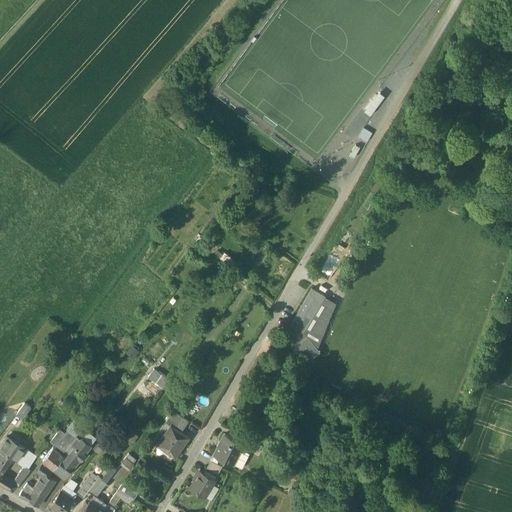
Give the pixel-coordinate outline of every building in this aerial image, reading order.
[(370,114),(384,95),(378,91),(364,109),(370,114)] [(363,128),(358,136),(367,141),(372,133),(363,128)] [(360,147),(356,145),(350,155),(354,157),(360,147)] [(312,288),(292,321),(294,323),(303,328),(319,300),(322,302),(325,296),(312,288)] [(307,336),(317,348),(335,303),(325,296),(322,302),(319,300),(303,328),(300,334),(304,338),(307,336)] [(303,328),(294,323),(292,327),(296,329),(300,334),(303,328)] [(300,334),(296,329),(292,327),(287,334),(309,360),(319,352),(317,348),(307,336),(304,338),(300,334)] [(154,369),(148,377),(162,387),(168,380),(154,369)] [(115,378),(108,372),(103,378),(110,384),(115,378)] [(31,408),(24,403),(16,414),(22,419),(31,408)] [(189,420),(174,410),(170,417),(184,426),(189,420)] [(188,437),(171,425),(158,444),(175,456),(188,437)] [(88,432),(83,427),(75,436),(81,441),(88,432)] [(55,432),(49,428),(45,434),(51,439),(55,432)] [(60,429),(51,441),(55,445),(65,433),(60,429)] [(65,433),(55,445),(57,447),(55,449),(63,456),(65,453),(63,451),(75,436),(68,429),(65,433)] [(234,438),(225,433),(214,455),(233,464),(240,451),(242,452),(246,444),(234,438)] [(261,445),(237,433),(234,438),(246,444),(258,450),(261,445)] [(81,441),(75,436),(63,451),(65,453),(63,456),(74,464),(87,448),(88,447),(81,441)] [(24,449),(6,437),(0,446),(0,450),(12,458),(11,459),(16,462),(24,449)] [(95,437),(88,446),(88,447),(87,448),(92,452),(100,442),(95,437)] [(175,456),(158,444),(153,451),(171,463),(175,456)] [(55,449),(53,448),(43,461),(54,469),(63,456),(55,449)] [(12,458),(0,450),(0,481),(3,477),(1,475),(11,459),(12,458)] [(36,456),(27,450),(25,453),(34,459),(36,456)] [(34,459),(25,453),(19,464),(24,467),(24,466),(28,468),(34,459)] [(128,455),(123,462),(131,468),(136,460),(128,455)] [(74,464),(63,456),(54,469),(64,477),(74,464)] [(223,465),(211,460),(207,467),(218,474),(223,465)] [(52,471),(42,465),(38,471),(43,474),(33,488),(35,489),(45,495),(55,480),(49,476),(52,471)] [(28,468),(24,466),(24,467),(20,472),(25,476),(30,470),(28,468)] [(215,479),(200,470),(190,487),(205,496),(215,479)] [(20,472),(13,482),(18,486),(25,476),(20,472)] [(91,487),(88,491),(94,495),(96,497),(107,483),(99,476),(91,487)] [(10,480),(3,477),(0,481),(0,483),(5,487),(10,480)] [(13,482),(10,480),(5,487),(14,492),(18,486),(13,482)] [(91,487),(85,482),(77,493),(83,497),(88,491),(91,487)] [(127,487),(122,484),(108,504),(113,508),(121,498),(125,493),(124,492),(127,487)] [(138,494),(127,487),(124,492),(125,493),(135,499),(138,494)] [(291,488),(287,495),(293,497),(296,491),(291,488)] [(45,495),(35,489),(31,496),(28,494),(25,498),(38,506),(45,495)] [(28,494),(22,490),(19,495),(25,498),(28,494)] [(60,490),(49,504),(60,511),(63,511),(73,499),(60,490)] [(135,499),(125,493),(121,498),(132,504),(135,499)] [(96,497),(94,495),(90,501),(104,510),(108,505),(96,497)] [(90,501),(89,500),(81,511),(102,511),(104,510),(90,501)]
